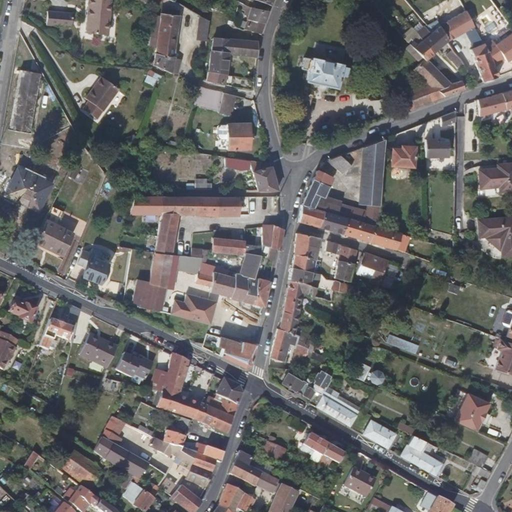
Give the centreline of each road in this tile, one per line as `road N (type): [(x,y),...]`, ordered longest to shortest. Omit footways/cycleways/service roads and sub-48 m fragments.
road 1 (secondary): [(253,385),(0,262)]
road 2 (secondary): [(478,511),(253,385)]
road 3 (residential): [(287,176),(329,148),(511,78)]
road 4 (residential): [(253,385),(285,248),(287,176)]
road 5 (residential): [(284,0),(266,74),(287,176)]
road 6 (residential): [(204,511),(253,385)]
